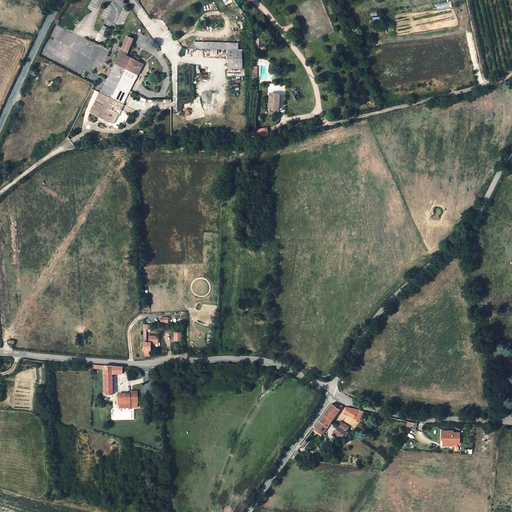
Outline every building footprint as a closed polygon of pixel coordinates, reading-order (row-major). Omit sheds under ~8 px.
[(448,2),(437,5),(439,10),(450,7),(448,2)] [(98,34),(114,41),(119,29),(103,22),(98,34)] [(137,62),(132,59),(130,58),(138,43),(131,39),(110,81),(133,92),(145,66),(137,62)] [(244,48),(228,48),(228,68),(243,68),(244,48)] [(133,92),(110,81),(93,113),(116,125),(133,92)] [(267,94),(267,97),(276,98),(274,112),(278,112),(279,96),(267,94)] [(276,98),(267,97),(266,111),(274,112),(276,98)] [(268,127),(254,131),(256,138),(269,135),(268,127)] [(149,328),(149,325),(143,326),(144,357),(150,357),(150,344),(159,343),(159,334),(149,335),(149,343),(147,343),(147,328),(149,328)] [(123,374),(123,367),(105,366),(105,395),(113,395),(113,374),(123,374)] [(130,390),(130,393),(131,404),(139,403),(138,390),(130,390)] [(130,393),(118,393),(119,407),(139,407),(139,403),(131,404),(130,393)] [(323,416),(331,422),(343,407),(334,405),(331,405),(323,416)] [(353,419),(359,411),(351,409),(347,408),(344,413),(353,419)] [(359,411),(353,419),(357,421),(364,412),(359,411)] [(319,421),(327,427),(331,422),(323,416),(319,421)] [(319,421),(316,427),(323,432),(327,427),(319,421)] [(340,423),(338,426),(345,431),(347,428),(340,423)] [(338,426),(333,432),(340,438),(341,437),(344,432),(345,431),(338,426)] [(445,432),(441,432),(441,440),(443,440),(443,447),(451,447),(451,444),(459,445),(459,434),(455,434),(455,431),(445,431),(445,432)]
